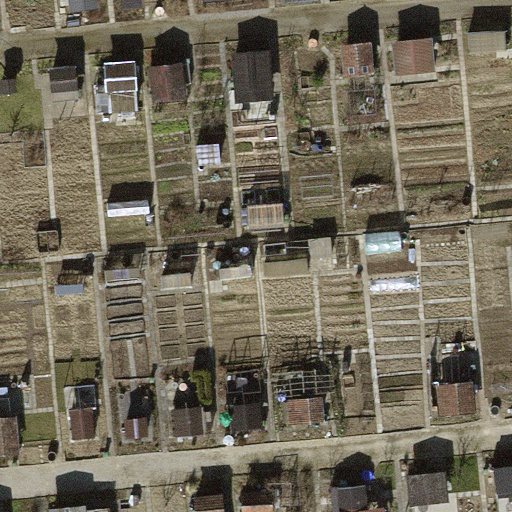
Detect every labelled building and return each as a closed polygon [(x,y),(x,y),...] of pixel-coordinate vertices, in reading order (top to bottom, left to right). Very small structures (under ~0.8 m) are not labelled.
[(122,0),(125,23),(143,21),(141,0),(122,0)] [(269,0),(235,0),(236,8),(270,5),(269,0)] [(434,50),(397,53),(400,86),(437,82),(434,50)] [(277,53),(257,55),(259,77),(280,75),(277,53)] [(376,54),(344,57),(347,87),(379,84),(376,54)] [(142,63),(104,66),(108,119),(147,115),(142,63)] [(187,69),(155,72),(158,113),(191,110),(187,69)] [(75,75),(52,77),(53,98),(76,97),(75,75)] [(16,88),(0,89),(0,91),(2,109),(18,107),(16,88)] [(146,135),(112,138),(113,150),(147,147),(146,135)] [(135,156),(109,158),(110,170),(136,168),(135,156)] [(223,156),(202,158),(204,179),(225,177),(223,156)] [(151,207),(111,211),(112,228),(153,224),(151,207)] [(316,248),(290,251),(291,264),(317,262),(316,248)] [(94,266),(74,267),(75,281),(95,279),(94,266)] [(410,282),(381,284),(384,311),(413,308),(410,282)] [(427,327),(400,327),(401,377),(428,376),(427,327)] [(476,393),(442,397),(445,428),(479,425),(476,393)] [(17,395),(0,396),(0,462),(24,460),(17,395)] [(326,409),(287,413),(289,436),(328,432),(326,409)] [(178,414),(180,444),(204,443),(203,413),(178,414)] [(511,471),(497,473),(499,492),(511,490),(511,471)] [(451,511),(449,482),(409,485),(411,511),(451,511)] [(228,511),(227,493),(174,498),(175,511),(228,511)] [(277,511),(276,498),(244,500),(245,511),(277,511)]
